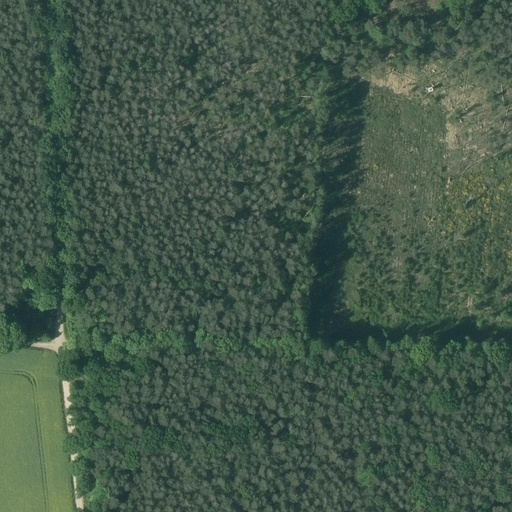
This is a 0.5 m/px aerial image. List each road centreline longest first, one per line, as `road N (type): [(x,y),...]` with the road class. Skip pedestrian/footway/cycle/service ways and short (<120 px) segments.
road 1 (track): [(511,364),(61,347)]
road 2 (track): [(61,347),(43,0)]
road 3 (track): [(78,511),(61,347)]
